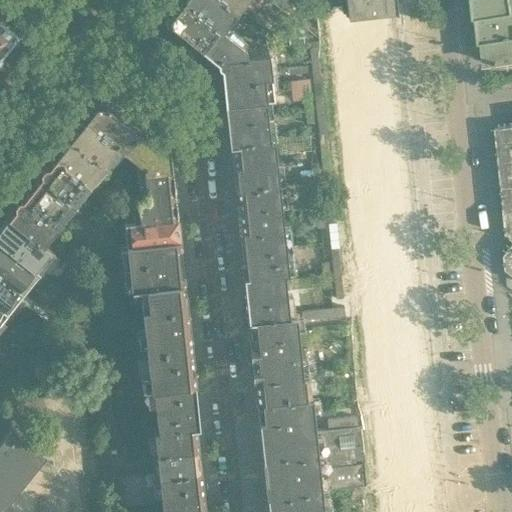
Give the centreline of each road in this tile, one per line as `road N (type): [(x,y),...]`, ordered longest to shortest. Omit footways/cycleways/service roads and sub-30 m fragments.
road 1 (residential): [(89,9),(187,75),(235,511)]
road 2 (residential): [(497,511),(439,0)]
road 3 (residential): [(0,121),(89,9)]
